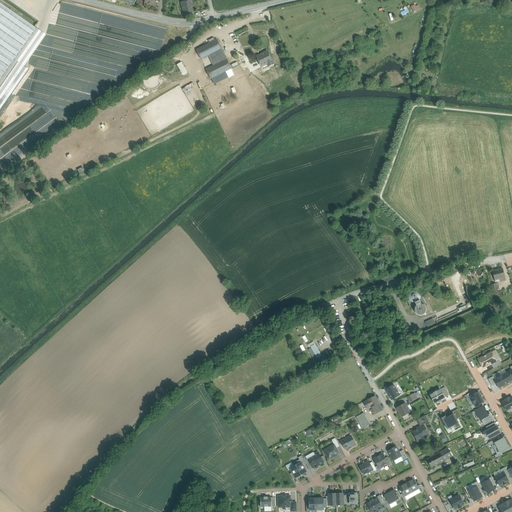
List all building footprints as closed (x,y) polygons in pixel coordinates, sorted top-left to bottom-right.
[(0,0),(0,3),(34,27),(38,22),(7,0),(0,0)] [(189,0),(186,1),(181,2),(184,15),(195,12),(191,0),(189,0)] [(0,79),(36,28),(34,27),(0,3),(0,79)] [(217,40),(197,50),(201,59),(208,55),(221,49),(217,40)] [(221,49),(208,55),(214,66),(227,60),(221,49)] [(268,52),(257,57),(259,62),(262,67),(267,64),(269,66),(274,64),(268,52)] [(214,66),(207,70),(211,78),(220,74),(231,68),(227,60),(214,66)] [(182,62),(177,65),(183,75),(188,73),(182,62)] [(232,71),(231,68),(220,74),(222,77),(232,71)] [(155,129),(149,132),(151,137),(157,134),(155,129)] [(503,269),(492,271),(495,280),(500,279),(505,278),(503,269)] [(420,297),(420,296),(420,295),(420,294),(419,293),(418,292),(417,291),(416,291),(414,291),(413,291),(412,291),(411,292),(410,292),(410,293),(409,294),(409,295),(409,297),(409,298),(409,299),(410,300),(410,301),(411,301),(412,302),(413,302),(414,302),(415,302),(416,302),(417,302),(417,301),(418,301),(419,301),(419,300),(420,299),(420,297)] [(416,302),(415,302),(416,306),(417,305),(418,304),(419,304),(420,304),(421,304),(423,304),(424,305),(426,304),(423,297),(422,296),(420,297),(420,299),(419,300),(419,301),(418,301),(417,301),(417,302),(416,302)] [(413,302),(412,302),(411,301),(410,301),(410,300),(408,301),(412,312),(415,311),(415,310),(415,309),(415,308),(415,307),(416,306),(415,302),(414,302),(413,302)] [(426,312),(426,310),(426,307),(425,306),(424,305),(423,304),(421,304),(420,304),(419,304),(418,304),(417,305),(416,306),(415,307),(415,308),(415,309),(415,310),(415,311),(415,312),(416,313),(416,314),(418,315),(421,316),(423,315),(425,314),(426,312)] [(432,319),(425,322),(427,327),(435,324),(432,319)] [(322,356),(315,344),(311,347),(311,348),(308,350),(312,356),(314,360),(322,356)] [(487,355),(479,360),(483,368),(491,364),(496,361),(491,353),(490,353),(486,355),(487,355)] [(496,361),(491,364),(493,368),(501,364),(499,359),(496,361)] [(310,366),(306,368),(309,372),(319,366),(317,362),(311,365),(312,366),(311,366),(310,366)] [(511,370),(503,375),(508,383),(511,380),(511,370)] [(494,379),(494,380),(497,384),(499,388),(508,383),(503,375),(494,379)] [(493,377),(488,379),(492,386),(497,384),(494,380),(494,379),(493,377)] [(393,385),(386,390),(392,400),(399,395),(393,385)] [(440,389),(430,395),(435,404),(445,398),(445,397),(449,395),(445,387),(440,390),(440,389)] [(476,393),(470,397),(475,407),(484,402),(478,392),(476,393)] [(382,410),(375,396),(368,400),(372,407),(373,409),(375,413),(382,410)] [(506,400),(502,402),(507,410),(511,407),(511,396),(508,399),(508,398),(505,400),(506,400)] [(405,403),(396,408),(402,417),(408,414),(411,412),(407,406),(405,403)] [(454,414),(457,420),(462,417),(457,409),(452,412),(453,414),(454,414)] [(488,415),(485,410),(477,414),(480,420),(482,419),(484,425),(493,420),(490,414),(488,415)] [(367,421),(363,414),(357,417),(361,425),(367,421)] [(445,416),(441,418),(447,429),(454,425),(459,423),(457,420),(454,414),(453,414),(447,418),(445,416)] [(501,433),(496,425),(495,426),(487,430),(483,432),(485,437),(488,436),(489,439),(501,433)] [(418,429),(413,432),(418,441),(421,439),(421,440),(425,438),(424,435),(427,433),(428,433),(424,426),(421,427),(421,426),(420,426),(417,427),(418,429)] [(351,435),(340,440),(345,450),(348,448),(349,450),(353,447),(352,446),(356,444),(351,435)] [(492,445),(497,454),(501,452),(509,448),(503,438),(496,442),(492,445)] [(329,460),(339,454),(336,448),(334,445),(324,450),(329,460)] [(396,447),(388,451),(393,461),(401,456),(399,452),(396,447)] [(403,450),(399,452),(401,456),(403,460),(407,458),(403,450)] [(449,450),(443,454),(446,459),(452,456),(449,450)] [(318,467),(318,466),(323,463),(318,452),(314,454),(313,453),(310,454),(310,456),(306,458),(309,464),(311,463),(313,469),(316,467),(316,468),(318,467)] [(441,452),(427,459),(431,467),(446,459),(443,454),(441,452)] [(383,454),(374,459),(379,468),(388,464),(385,458),(383,454)] [(289,467),(295,478),(307,471),(303,464),(301,460),(294,464),(289,467)] [(363,464),(360,467),(364,474),(373,470),(370,463),(368,461),(363,463),(363,464)] [(502,473),(504,472),(506,477),(509,475),(507,471),(505,468),(501,470),(502,473)] [(502,473),(495,477),(500,486),(503,484),(503,485),(506,484),(506,483),(509,481),(506,477),(504,472),(502,473)] [(407,483),(412,492),(419,489),(417,486),(413,479),(407,483)] [(489,479),(482,483),(487,494),(495,490),(493,486),(489,479)] [(403,493),(405,497),(412,492),(407,483),(399,487),(403,493)] [(476,487),(468,491),(474,501),(482,497),(479,491),(476,487)] [(389,504),(389,505),(399,499),(399,498),(396,493),(394,490),(384,495),(385,497),(389,504)] [(329,506),(337,506),(336,493),(329,493),(329,506)] [(344,493),(336,493),(337,506),(344,506),(344,493)] [(357,504),(357,493),(349,493),(349,494),(349,500),(349,504),(357,504)] [(377,498),(381,505),(384,503),(382,498),(380,495),(376,497),(377,498)] [(453,499),(450,500),(455,509),(458,507),(459,508),(461,507),(460,506),(464,504),(459,495),(456,497),(455,497),(453,498),(453,499)] [(286,509),(287,508),(287,507),(291,507),(291,509),(293,509),(293,502),(291,502),(291,500),(290,500),(290,496),(278,496),(279,507),(283,507),(283,508),(284,509),(286,509)] [(271,507),(272,507),(271,498),(271,497),(268,497),(264,497),(264,498),(260,498),(261,507),(264,507),(271,507)] [(380,509),(382,508),(381,505),(377,498),(367,503),(372,511),(374,511),(375,511),(380,509)] [(503,504),(499,507),(501,511),(511,511),(511,499),(508,502),(508,501),(503,504)]
